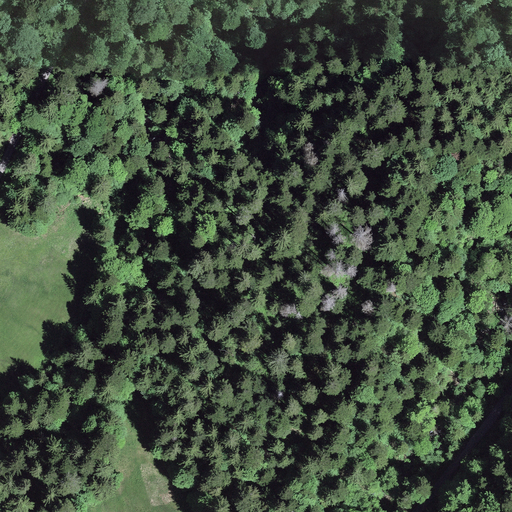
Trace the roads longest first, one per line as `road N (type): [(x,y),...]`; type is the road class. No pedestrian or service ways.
road 1 (unclassified): [(84,0),(0,170)]
road 2 (unclassified): [(428,511),(511,396)]
